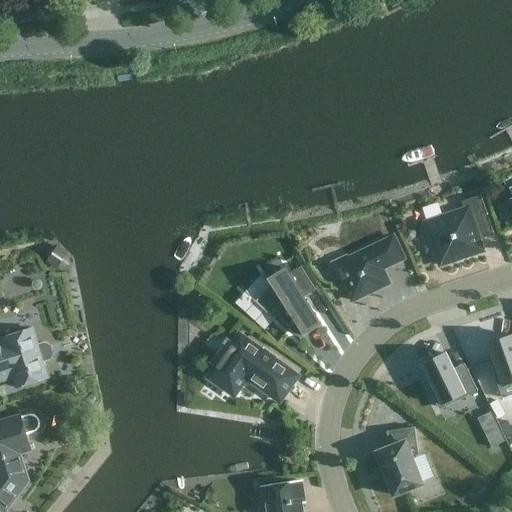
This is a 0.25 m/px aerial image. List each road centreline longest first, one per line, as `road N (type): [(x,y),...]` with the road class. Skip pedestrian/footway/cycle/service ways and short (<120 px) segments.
road 1 (residential): [(345,511),(325,462),(324,412),(353,353),(401,313),(511,277)]
road 2 (residential): [(0,49),(237,19),(305,0)]
